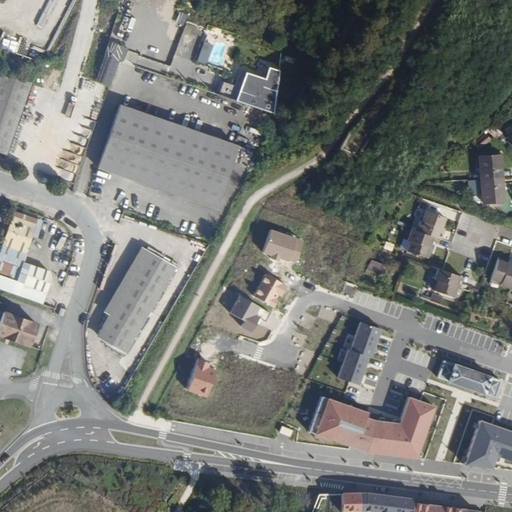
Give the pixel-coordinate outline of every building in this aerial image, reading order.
[(115,73),(107,71),(109,64),(103,63),(98,80),(113,84),(115,73)] [(231,99),(275,114),(279,84),(241,71),(237,82),(236,87),(231,99)] [(0,151),(5,153),(30,82),(0,72),(0,151)] [(216,208),(237,146),(119,105),(98,168),(216,208)] [(205,117),(196,114),(190,128),(200,132),(205,117)] [(478,143),(481,147),(492,139),(489,135),(478,143)] [(503,177),(501,155),(481,157),(483,179),(487,178),(503,177)] [(505,200),(503,177),(487,178),(483,179),(485,202),(505,200)] [(439,228),(442,218),(423,211),(420,221),(416,220),(412,231),(432,238),(438,240),(442,229),(439,228)] [(49,280),(49,272),(23,262),(31,240),(35,241),(40,225),(13,215),(0,251),(0,279),(44,295),(49,280)] [(302,240),(270,229),(262,251),(295,262),(302,240)] [(425,259),(432,238),(407,229),(404,239),(407,240),(403,251),(425,259)] [(396,248),(403,251),(407,240),(404,239),(400,238),(396,248)] [(107,316),(146,250),(140,247),(102,313),(107,316)] [(126,352),(174,267),(146,250),(107,316),(97,335),(126,352)] [(507,291),(509,286),(511,287),(511,265),(494,259),(487,280),(498,284),(497,287),(507,291)] [(383,266),(369,261),(364,271),(379,276),(383,266)] [(451,298),(459,277),(441,271),(433,269),(430,279),(433,281),(430,291),(451,298)] [(285,285),(265,273),(251,295),(272,307),(285,285)] [(261,306),(239,294),(229,313),(243,320),(240,326),(248,331),(261,306)] [(0,334),(30,345),(37,323),(4,312),(0,323),(0,334)] [(356,321),(350,336),(372,344),(378,329),(356,321)] [(511,335),(498,331),(496,336),(511,341),(511,335)] [(375,351),(381,352),(382,344),(386,345),(388,336),(378,334),(375,351)] [(350,336),(345,350),(366,359),(372,344),(350,336)] [(345,350),(339,364),(361,373),(366,359),(345,350)] [(208,363),(195,359),(185,389),(205,395),(214,369),(207,367),(208,363)] [(500,380),(443,359),(436,376),(447,380),(446,382),(484,396),(485,393),(495,396),(500,380)] [(339,364),(333,379),(355,387),(361,373),(339,364)] [(433,406),(405,397),(394,425),(386,423),(380,456),(413,462),(433,406)] [(365,414),(318,398),(304,434),(362,454),(380,456),(386,423),(369,422),(362,419),(365,414)] [(511,431),(476,419),(466,464),(491,467),(493,459),(499,460),(511,464),(511,431)] [(362,511),(363,494),(340,495),(340,511),(362,511)] [(365,494),(363,494),(362,511),(410,511),(412,500),(365,494)]
